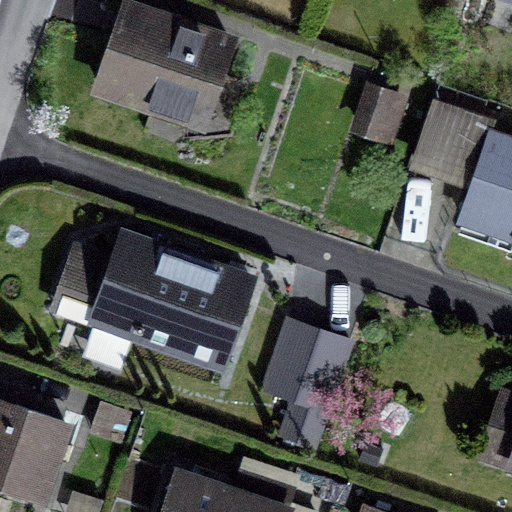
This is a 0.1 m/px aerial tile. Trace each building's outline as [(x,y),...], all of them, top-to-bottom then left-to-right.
[(240,43),(124,5),(93,98),(209,137),(240,43)] [(408,103),(368,90),(353,136),(393,149),(408,103)] [(511,142),(491,135),(458,229),(511,248),(511,142)] [(263,280),(126,234),(93,331),(229,378),(263,280)] [(353,333),(294,314),(264,407),(322,427),(353,333)] [(75,437),(0,411),(0,494),(50,511),(75,437)] [(511,449),(503,477),(511,479),(511,449)] [(290,511),(175,473),(161,511),(290,511)]
